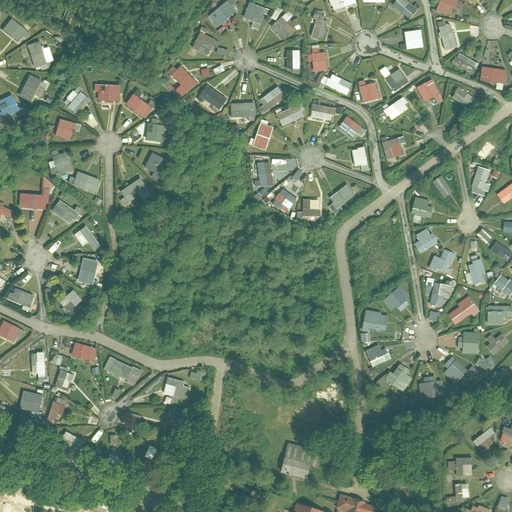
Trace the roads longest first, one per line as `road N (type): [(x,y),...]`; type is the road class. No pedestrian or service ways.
road 1 (residential): [(511,103),(341,233),(350,352),(286,383),(219,361)]
road 2 (residential): [(219,361),(158,365),(0,306)]
road 3 (unclassified): [(0,450),(182,507)]
road 4 (residential): [(219,361),(208,459),(182,507)]
